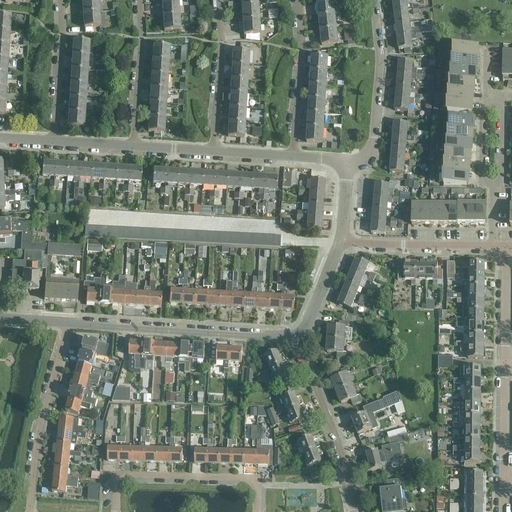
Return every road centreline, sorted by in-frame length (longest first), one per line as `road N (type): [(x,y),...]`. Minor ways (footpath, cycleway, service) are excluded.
road 1 (residential): [(299,337),(68,323)]
road 2 (residential): [(256,511),(257,478),(116,475),(115,511)]
road 3 (residential): [(68,323),(39,426),(29,511)]
road 4 (residential): [(354,511),(299,337)]
road 5 (residential): [(346,160),(370,154),(379,60),(373,0)]
road 6 (residential): [(291,157),(302,50),(298,0)]
road 7 (residential): [(492,244),(339,242)]
road 8 (residential): [(214,151),(218,0)]
road 9 (residential): [(132,146),(139,0)]
road 10 (residential): [(52,141),(60,0)]
